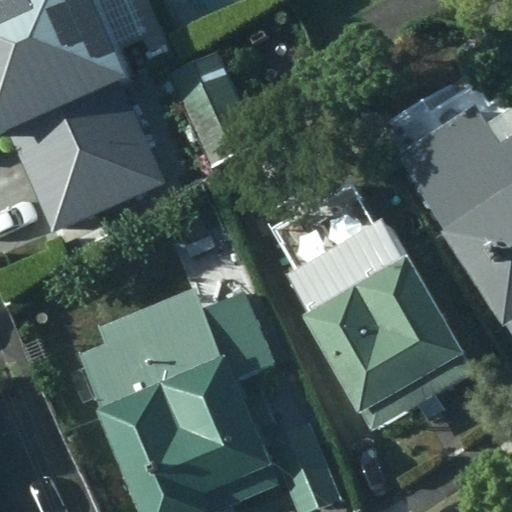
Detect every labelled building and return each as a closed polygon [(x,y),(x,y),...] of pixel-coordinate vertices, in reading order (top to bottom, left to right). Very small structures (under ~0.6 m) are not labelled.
[(0,0),(0,143),(24,132),(69,234),(186,183),(143,84),(164,74),(131,0),(0,0)] [(233,52),(180,73),(223,169),(275,146),(233,52)] [(422,152),(511,302),(511,120),(509,122),(499,106),(422,152)] [(319,273),(312,278),(393,420),(489,365),(408,224),(389,235),(380,220),(347,239),(339,226),(304,246),(319,273)] [(85,358),(105,413),(142,511),(222,511),(277,491),(271,474),(280,470),(246,382),(278,369),(250,296),(206,313),(198,292),(98,332),(106,351),(85,358)] [(332,424),(296,436),(317,506),(354,494),(332,424)]
